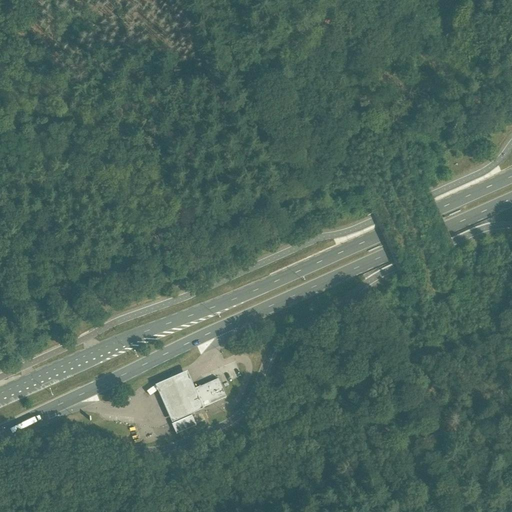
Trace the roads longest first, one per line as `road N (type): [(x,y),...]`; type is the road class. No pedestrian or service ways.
road 1 (primary): [(0,432),(511,199)]
road 2 (primary): [(511,176),(0,400)]
